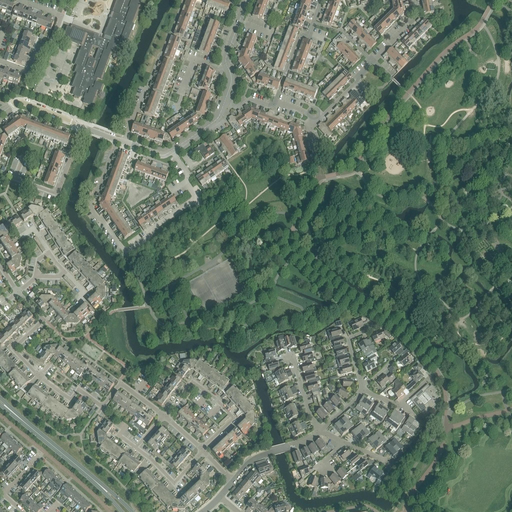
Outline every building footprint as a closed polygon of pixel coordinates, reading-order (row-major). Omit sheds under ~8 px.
[(141,3),(135,1),(133,0),(116,0),(112,12),(104,35),(105,35),(103,39),(98,37),(99,35),(72,25),(70,29),(67,28),(62,39),(81,46),(80,51),(79,51),(74,65),(76,66),(74,72),(76,73),(71,87),(74,88),(72,95),(74,96),(74,98),(78,99),(79,97),(85,99),(83,103),(93,107),(98,92),(101,93),(104,86),(96,83),(98,79),(102,80),(112,53),(114,54),(117,47),(116,47),(118,41),(120,42),(120,43),(127,46),(135,25),(133,25),(140,7),(141,3)] [(216,12),(220,0),(219,0),(208,0),(205,8),(208,9),(209,7),(214,9),(213,11),(216,12)] [(230,4),(225,2),(220,0),(216,12),(218,13),(219,11),(224,13),(223,15),(226,16),(230,4)] [(304,0),(301,0),(299,5),(309,9),(311,4),(313,4),(314,1),(312,1),(312,0),(304,0)] [(2,10),(7,12),(10,2),(8,1),(7,3),(5,2),(2,10)] [(268,4),(258,1),(256,6),(266,9),(268,4)] [(329,3),(327,8),(337,11),(339,6),(329,3)] [(391,4),(392,9),(404,13),(404,11),(405,11),(405,7),(403,8),(402,3),(391,4)] [(183,9),(193,12),(194,7),(185,4),(183,9)] [(17,18),(22,6),(19,5),(18,9),(15,8),(12,16),(17,18)] [(300,6),(298,11),(308,14),(309,9),(299,5),(300,6)] [(256,6),(254,11),(264,14),(266,9),(256,6)] [(327,8),(325,13),(335,16),(337,11),(327,8)] [(22,19),(27,21),(31,10),(29,9),(28,12),(25,12),(22,19)] [(183,9),(181,14),(191,17),(193,12),(183,9)] [(392,9),(389,13),(396,21),(400,17),(401,18),(404,15),(403,14),(404,13),(392,9)] [(254,11),(252,16),(262,20),(264,14),(254,11)] [(298,11),(296,16),(306,19),(308,14),(298,11)] [(32,23),(37,25),(41,13),(39,13),(37,16),(35,15),(32,23)] [(325,13),(324,18),(333,21),(335,16),(325,13)] [(389,14),(386,17),(393,24),(396,21),(389,13),(389,14)] [(181,14),(179,19),(189,22),(191,17),(181,14)] [(41,26),(46,28),(50,17),(48,16),(47,20),(44,19),(41,26)] [(296,16),(294,21),(304,24),(306,19),(296,16)] [(386,17),(382,21),(389,28),(393,24),(386,17)] [(333,21),(324,18),(322,23),(331,27),(333,21)] [(179,19),(178,24),(187,27),(189,22),(179,19)] [(349,30),(350,31),(359,22),(357,20),(356,22),(354,20),(344,29),(346,32),(347,30),(349,30)] [(425,20),(421,23),(428,31),(432,27),(425,20)] [(205,28),(204,31),(216,35),(220,25),(208,21),(207,23),(210,24),(208,29),(205,28)] [(304,24),(294,21),(292,26),(302,29),(304,24)] [(389,28),(382,21),(378,25),(385,32),(389,28)] [(350,35),(351,37),(361,28),(359,26),(361,24),(359,22),(350,31),(351,32),(351,34),(350,35)] [(421,23),(417,27),(424,34),(428,31),(421,23)] [(178,24),(176,29),(185,32),(187,27),(178,24)] [(385,32),(378,25),(374,29),(381,36),(385,32)] [(289,27),(287,32),(297,36),(298,31),(289,27)] [(417,27),(413,31),(420,38),(424,34),(417,27)] [(363,30),(361,28),(351,37),(353,39),(355,37),(357,38),(358,38),(367,30),(365,28),(363,30)] [(185,32),(176,29),(174,34),(183,38),(185,32)] [(357,43),(359,45),(369,35),(367,33),(369,31),(367,30),(358,38),(359,39),(359,41),(357,43)] [(201,41),(212,45),(216,35),(204,31),(203,33),(206,34),(204,39),(202,39),(201,41)] [(413,31),(409,35),(416,42),(420,38),(413,31)] [(24,32),(23,37),(34,41),(35,39),(31,38),(32,35),(24,32)] [(287,32),(285,38),(295,41),(297,36),(287,32)] [(246,40),(255,44),(257,38),(247,35),(246,40)] [(336,48),(338,50),(345,43),(343,41),(343,40),(346,38),(342,35),(341,36),(339,35),(332,41),(333,42),(330,45),(335,50),(336,48)] [(365,45),(366,46),(374,37),(373,35),(371,37),(369,35),(359,45),(361,47),(363,45),(365,45)] [(409,35),(405,39),(413,46),(416,42),(409,35)] [(171,37),(169,42),(179,46),(181,40),(171,37)] [(374,37),(366,46),(366,47),(366,49),(365,51),(367,53),(377,43),(374,41),(376,39),(374,37)] [(285,38),(283,43),(293,46),(295,41),(285,38)] [(405,39),(401,43),(409,50),(413,46),(405,39)] [(244,45),(253,49),(255,44),(246,40),(244,45)] [(312,43),(303,40),(301,45),(311,48),(312,43)] [(197,51),(209,56),(212,45),(201,41),(200,43),(202,44),(200,50),(198,49),(197,51)] [(19,47),(30,51),(31,49),(28,47),(29,45),(21,42),(19,47)] [(169,42),(167,47),(177,51),(179,46),(169,42)] [(340,52),(342,54),(352,44),(350,42),(349,44),(346,44),(345,43),(338,50),(336,52),(338,54),(340,52)] [(283,43),(282,48),(291,51),(293,46),(283,43)] [(354,46),(352,44),(342,54),(344,56),(342,58),(344,60),(353,51),(352,50),(352,48),(354,46)] [(244,45),(242,50),(252,54),(251,54),(253,49),(244,45)] [(311,48),(301,45),(299,50),(309,53),(311,48)] [(30,51),(19,47),(17,46),(15,51),(25,54),(26,52),(30,53),(30,51)] [(166,52),(175,56),(177,51),(167,47),(166,52)] [(388,57),(389,58),(398,50),(396,48),(394,49),(392,47),(382,57),(384,59),(386,57),(388,57)] [(282,48),(280,53),(289,56),(291,51),(282,48)] [(239,59),(238,60),(250,59),(252,54),(242,50),(240,55),(239,55),(237,58),(239,59)] [(297,55),(307,59),(309,53),(299,50),(297,55)] [(348,60),(350,62),(360,52),(358,50),(356,52),(354,52),(353,51),(344,60),(346,62),(348,60)] [(400,51),(398,50),(389,58),(390,59),(390,61),(388,63),(390,65),(400,55),(398,53),(400,51)] [(13,55),(16,56),(27,61),(28,58),(24,57),(25,54),(15,51),(13,55)] [(175,56),(166,52),(164,57),(173,61),(175,56)] [(360,52),(350,62),(352,64),(350,66),(352,68),(361,59),(360,58),(360,56),(361,54),(360,52)] [(280,53),(278,58),(287,61),(289,56),(280,53)] [(296,60),(305,64),(307,59),(297,55),(296,60)] [(402,57),(400,55),(390,65),(392,67),(393,65),(396,65),(397,66),(405,57),(404,55),(402,57)] [(405,57),(397,66),(397,67),(397,69),(396,71),(398,73),(408,63),(405,61),(407,59),(405,57)] [(276,63),(285,66),(287,61),(278,58),(276,63)] [(241,65),(244,69),(253,63),(250,59),(238,60),(239,62),(238,63),(240,66),(241,65)] [(176,65),(164,60),(160,71),(172,75),(173,72),(171,72),(173,66),(175,67),(176,65)] [(296,60),(294,65),(303,69),(305,64),(296,60)] [(244,69),(247,74),(255,68),(252,63),(253,63),(244,69)] [(285,66),(276,63),(274,68),(283,72),(285,66)] [(303,69),(294,65),(292,70),(301,74),(303,69)] [(206,68),(204,73),(214,76),(215,71),(206,68)] [(255,68),(247,74),(250,78),(259,72),(255,68)] [(8,82),(13,84),(17,72),(15,71),(13,75),(11,74),(8,82)] [(172,75),(160,71),(157,81),(168,85),(169,83),(167,82),(169,76),(171,77),(172,75)] [(345,71),(341,75),(349,82),(352,78),(345,71)] [(204,73),(202,78),(212,81),(214,76),(204,73)] [(256,84),(262,85),(265,76),(260,74),(256,84)] [(338,79),(345,86),(349,82),(341,75),(338,79)] [(262,85),(267,87),(270,78),(265,76),(262,85)] [(202,78),(200,83),(210,86),(212,81),(202,78)] [(267,87),(272,89),(275,80),(270,78),(267,87)] [(283,89),(288,90),(292,81),(286,79),(283,89)] [(345,86),(338,79),(334,83),(341,90),(345,86)] [(275,80),(272,89),(277,91),(281,82),(275,80)] [(168,85),(157,81),(153,91),(165,95),(166,93),(163,92),(165,87),(167,87),(168,85)] [(288,90),(293,92),(297,83),(292,81),(288,90)] [(210,86),(200,83),(199,88),(208,92),(210,86)] [(293,92),(298,94),(302,85),(297,83),(293,92)] [(334,83),(330,86),(337,94),(341,90),(334,83)] [(298,94),(303,96),(307,87),(302,85),(298,94)] [(330,86),(326,90),(333,97),(337,94),(330,86)] [(303,96),(308,98),(312,89),(307,87),(303,96)] [(312,89),(308,98),(314,100),(317,90),(312,89)] [(333,97),(326,90),(322,94),(329,101),(333,97)] [(352,98),(349,100),(357,107),(359,105),(360,107),(365,102),(362,99),(363,98),(356,91),(354,93),(353,91),(349,94),(352,97),(352,98)] [(204,92),(202,98),(211,101),(213,96),(204,92)] [(148,104),(160,108),(161,106),(158,105),(160,99),(163,100),(164,98),(152,93),(148,104)] [(202,98),(200,103),(209,106),(211,101),(202,98)] [(345,99),(343,101),(353,111),(355,109),(356,110),(358,108),(357,107),(349,100),(349,101),(346,101),(345,99)] [(343,106),(342,107),(351,116),(352,114),(351,113),(353,111),(343,101),(341,103),(343,104),(343,106)] [(200,103),(198,108),(207,111),(209,106),(200,103)] [(160,108),(148,104),(144,114),(156,118),(157,116),(155,115),(157,110),(159,110),(160,108)] [(260,111),(256,109),(257,106),(253,104),(252,108),(250,107),(252,119),(257,120),(260,111)] [(252,119),(250,107),(249,108),(247,105),(244,107),(246,111),(242,113),(247,122),(252,119)] [(337,106),(335,108),(345,118),(347,116),(349,118),(351,116),(342,107),(341,108),(339,108),(337,106)] [(261,125),(266,113),(264,113),(263,111),(264,108),(262,107),(260,111),(257,120),(260,121),(259,124),(261,125)] [(207,111),(198,108),(196,113),(202,115),(205,116),(207,111)] [(335,114),(334,115),(343,124),(345,122),(343,120),(345,118),(335,108),(333,110),(335,112),(335,114)] [(242,113),(240,110),(237,112),(239,114),(238,116),(237,117),(243,125),(244,127),(246,125),(245,123),(247,122),(242,113)] [(267,124),(272,111),(270,110),(269,113),(267,113),(266,113),(261,125),(264,126),(265,123),(267,124)] [(271,128),(276,117),(274,116),(274,114),(274,112),(272,111),(267,124),(270,125),(269,128),(271,128)] [(202,115),(196,113),(190,117),(195,126),(200,122),(198,119),(202,115)] [(275,127),(277,128),(282,115),(280,114),(279,116),(277,117),(276,117),(271,128),(274,129),(275,127)] [(329,114),(328,116),(337,126),(339,124),(341,126),(343,124),(334,115),(333,116),(331,116),(329,114)] [(243,125),(237,117),(235,118),(234,118),(232,115),(228,118),(230,120),(228,121),(233,129),(234,129),(237,132),(242,129),(240,126),(243,125)] [(279,131),(281,132),(286,120),(285,120),(284,118),(284,116),(282,115),(277,128),(280,129),(279,131)] [(11,123),(12,123),(18,132),(22,129),(20,116),(19,118),(18,116),(15,118),(16,120),(11,123)] [(22,117),(20,116),(22,129),(26,130),(26,131),(30,121),(30,120),(25,118),(26,117),(22,116),(22,117)] [(334,130),(333,130),(335,132),(337,130),(335,128),(337,126),(328,116),(326,118),(327,119),(327,122),(326,122),(334,130)] [(185,120),(191,129),(195,126),(190,117),(185,120)] [(287,121),(286,120),(281,132),(284,133),(285,131),(287,132),(291,122),(292,119),(290,118),(289,120),(287,121)] [(181,123),(186,132),(191,129),(185,120),(181,123)] [(291,122),(287,132),(293,134),(301,126),(299,125),(301,122),(297,120),(296,124),(291,122)] [(33,136),(36,137),(40,125),(30,121),(26,131),(26,130),(25,133),(28,134),(29,131),(34,133),(33,136)] [(334,130),(326,122),(324,125),(321,122),(318,126),(320,127),(318,129),(325,136),(325,135),(329,138),(333,133),(331,132),(333,130),(334,130)] [(12,123),(3,130),(5,133),(2,135),(1,137),(7,139),(8,138),(10,140),(12,138),(11,136),(15,133),(17,135),(19,134),(18,132),(12,123)] [(131,133),(136,134),(140,125),(134,123),(131,133)] [(186,132),(181,123),(176,127),(182,135),(186,132)] [(40,125),(36,137),(38,138),(39,135),(44,137),(43,139),(46,140),(50,129),(40,125)] [(145,127),(140,125),(136,134),(141,136),(145,127)] [(293,134),(294,139),(304,136),(302,131),(306,130),(305,127),(301,128),(301,126),(293,134)] [(150,129),(145,127),(141,136),(147,138),(150,129)] [(176,127),(172,130),(178,138),(182,135),(176,127)] [(53,143),(56,144),(60,132),(50,129),(46,140),(48,141),(49,139),(54,141),(53,143)] [(147,138),(152,140),(155,130),(150,129),(147,138)] [(152,140),(157,141),(160,132),(155,130),(152,140)] [(178,138),(172,130),(166,134),(163,140),(166,141),(171,138),(173,141),(178,138)] [(60,132),(56,144),(58,145),(59,143),(64,145),(64,147),(66,148),(70,136),(60,132)] [(157,141),(162,143),(163,140),(166,134),(160,132),(157,141)] [(220,143),(221,144),(231,137),(230,135),(228,136),(226,134),(215,142),(216,144),(218,143),(220,143)] [(292,142),(293,145),(305,142),(305,140),(306,138),(308,138),(307,135),(304,136),(294,139),(295,142),(292,142)] [(231,137),(221,144),(222,145),(221,147),(219,149),(221,151),(232,143),(231,141),(233,139),(231,137)] [(226,152),(227,153),(237,146),(236,144),(234,145),(232,143),(221,151),(222,153),(224,152),(226,152)] [(196,154),(199,151),(205,160),(215,153),(210,146),(206,149),(205,147),(204,148),(202,145),(194,150),(196,154)] [(237,146),(227,153),(228,154),(228,156),(226,158),(227,160),(239,152),(237,150),(239,148),(237,146)] [(311,148),(310,146),(297,149),(297,152),(295,153),(296,155),(298,155),(308,152),(307,151),(308,149),(311,148)] [(298,155),(299,157),(296,158),(298,164),(302,163),(303,164),(312,162),(311,160),(314,159),(312,154),(309,155),(308,155),(308,152),(298,155)] [(56,153),(54,158),(63,161),(65,156),(56,153)] [(131,158),(119,154),(115,164),(127,169),(128,166),(125,165),(127,160),(130,161),(131,158)] [(54,158),(52,163),(61,166),(63,161),(54,158)] [(223,159),(218,163),(224,171),(229,168),(225,163),(223,159)] [(135,171),(140,172),(143,163),(138,161),(135,171)] [(61,166),(52,163),(50,168),(59,171),(61,166)] [(140,172),(145,174),(148,165),(143,163),(140,172)] [(218,163),(214,166),(220,174),(224,171),(218,163)] [(127,169),(115,164),(111,175),(123,179),(124,176),(122,176),(124,170),(126,171),(127,169)] [(154,167),(148,165),(145,174),(150,176),(154,167)] [(214,166),(210,169),(215,177),(220,174),(214,166)] [(159,169),(154,167),(150,176),(155,178),(159,169)] [(59,171),(50,168),(48,173),(57,176),(59,171)] [(155,178),(160,180),(164,171),(159,169),(155,178)] [(205,172),(211,180),(215,177),(210,169),(205,172)] [(160,180),(165,182),(169,172),(164,171),(160,180)] [(211,180),(205,172),(201,175),(206,183),(211,180)] [(48,173),(46,178),(55,182),(57,176),(48,173)] [(123,179),(111,175),(108,185),(119,189),(120,187),(118,186),(120,180),(122,181),(123,179)] [(206,183),(201,175),(196,178),(202,186),(206,183)] [(55,182),(46,178),(44,183),(54,187),(55,182)] [(119,189),(108,185),(104,195),(113,198),(115,199),(116,197),(114,196),(116,191),(118,191),(119,189)] [(100,203),(99,204),(111,203),(113,198),(104,195),(103,194),(101,199),(100,199),(98,202),(100,203)] [(166,196),(173,206),(174,205),(176,206),(177,208),(180,206),(172,195),(169,197),(168,194),(166,196)] [(165,199),(163,201),(171,212),(173,211),(171,209),(172,207),(173,206),(166,196),(164,197),(165,199)] [(157,202),(164,212),(165,212),(167,212),(168,214),(171,212),(163,201),(160,203),(159,201),(157,202)] [(164,212),(157,202),(155,204),(156,206),(154,207),(162,219),(164,217),(162,215),(163,213),(164,212)] [(105,213),(106,213),(114,207),(111,203),(99,204),(100,206),(99,207),(101,210),(102,209),(105,213)] [(106,213),(112,222),(123,214),(121,212),(119,214),(116,209),(118,208),(116,205),(114,207),(106,213)] [(35,216),(37,207),(32,206),(28,208),(33,216),(34,216),(35,216)] [(37,217),(45,212),(45,211),(42,208),(37,207),(35,216),(37,217)] [(150,207),(148,208),(155,218),(156,218),(158,218),(160,220),(162,219),(154,207),(151,209),(150,207)] [(33,216),(28,208),(24,211),(29,219),(31,219),(31,217),(33,216)] [(145,213),(153,225),(155,223),(154,221),(154,219),(155,218),(148,208),(146,210),(147,212),(145,213)] [(45,212),(37,217),(38,219),(38,221),(35,223),(37,224),(40,222),(42,224),(42,226),(38,228),(40,231),(44,229),(45,229),(49,234),(48,236),(45,238),(47,241),(50,239),(52,239),(55,244),(55,246),(52,248),(54,251),(57,249),(58,249),(62,254),(61,256),(59,258),(60,259),(73,250),(71,247),(72,247),(48,209),(45,211),(45,212)] [(29,219),(24,211),(19,214),(24,222),(26,221),(28,221),(29,219)] [(153,225),(145,213),(143,215),(141,213),(139,214),(146,225),(147,224),(149,224),(151,226),(153,225)] [(112,222),(118,230),(129,223),(127,221),(125,223),(122,218),(124,217),(123,214),(112,222)] [(146,225),(139,214),(137,216),(138,218),(136,220),(144,231),(146,229),(145,227),(145,225),(146,225)] [(12,219),(17,227),(19,225),(21,226),(22,224),(22,223),(17,216),(12,219)] [(12,219),(8,222),(13,230),(13,229),(15,230),(15,228),(17,227),(12,219)] [(3,225),(8,233),(10,231),(12,232),(12,230),(13,230),(8,222),(3,225)] [(129,223),(118,230),(125,240),(135,232),(133,230),(131,232),(128,227),(130,225),(129,223)] [(8,233),(3,225),(0,226),(0,232),(8,234),(8,233)] [(0,245),(0,247),(11,241),(8,236),(0,241),(1,243),(1,245),(0,245)] [(34,239),(43,253),(45,251),(36,237),(34,239)] [(5,248),(6,250),(14,245),(11,241),(0,247),(0,249),(0,250),(3,248),(5,248)] [(14,245),(6,250),(7,252),(7,254),(4,256),(5,257),(17,250),(14,245)] [(11,257),(12,259),(20,254),(17,250),(5,257),(6,259),(9,257),(11,257)] [(94,289),(96,291),(103,284),(103,285),(105,282),(79,254),(78,255),(75,252),(63,263),(65,265),(67,262),(69,262),(73,267),(73,268),(71,271),(73,273),(76,271),(77,271),(81,276),(81,277),(79,279),(81,282),(84,280),(85,280),(90,284),(90,286),(86,289),(89,292),(92,289),(94,289)] [(12,259),(12,261),(21,263),(22,257),(20,254),(12,259)] [(16,270),(11,263),(9,264),(8,264),(6,261),(4,262),(12,274),(16,270)] [(11,263),(16,270),(20,268),(21,263),(12,261),(11,263)] [(63,278),(73,289),(76,287),(65,276),(63,278)] [(96,293),(105,293),(105,287),(103,285),(103,284),(96,291),(96,293)] [(96,294),(102,301),(105,298),(105,293),(96,293),(96,294)] [(92,298),(98,305),(102,301),(96,294),(94,296),(92,296),(92,298)] [(45,305),(47,305),(47,296),(42,296),(39,299),(45,306),(45,305)] [(53,296),(47,296),(47,305),(49,306),(55,299),(53,296)] [(98,305),(92,298),(91,298),(90,298),(90,300),(88,302),(94,309),(98,305)] [(43,307),(45,306),(39,299),(35,303),(44,313),(46,311),(43,309),(43,307)] [(59,303),(55,299),(49,306),(50,307),(50,309),(48,311),(49,313),(59,303)] [(54,312),(56,313),(63,307),(59,303),(49,313),(50,314),(53,312),(54,312)] [(83,306),(82,308),(88,314),(92,310),(86,304),(85,304),(83,304),(83,306)] [(55,319),(57,320),(67,311),(63,307),(56,313),(58,315),(58,317),(55,319)] [(78,311),(84,318),(88,314),(82,308),(80,309),(78,309),(78,311)] [(27,310),(22,314),(32,324),(33,323),(31,320),(31,319),(33,317),(27,310)] [(63,321),(70,315),(67,311),(57,320),(58,322),(60,319),(62,320),(63,321)] [(76,313),(74,315),(80,322),(82,323),(86,320),(84,318),(78,311),(77,312),(76,312),(76,313)] [(22,314),(19,318),(25,325),(27,323),(28,323),(31,325),(32,324),(22,314)] [(72,324),(72,315),(70,315),(63,321),(66,324),(72,324)] [(72,315),(72,324),(77,324),(80,322),(74,315),(72,315)] [(367,323),(368,320),(361,317),(360,319),(350,324),(354,331),(363,327),(363,325),(367,323)] [(19,318),(15,322),(24,332),(25,330),(23,328),(23,326),(25,325),(19,318)] [(15,322),(11,325),(17,332),(19,330),(20,330),(23,333),(24,332),(15,322)] [(11,325),(7,329),(16,339),(18,338),(15,335),(15,334),(17,332),(11,325)] [(330,331),(327,332),(329,338),(330,341),(333,341),(333,340),(339,339),(338,336),(342,335),(340,328),(330,331)] [(7,329),(3,333),(9,339),(11,338),(13,338),(15,340),(16,339),(7,329)] [(371,335),(375,343),(385,338),(381,331),(371,335)] [(3,333),(0,335),(0,337),(8,346),(10,345),(7,343),(8,341),(9,339),(3,333)] [(286,346),(284,339),(284,336),(278,337),(279,342),(275,343),(278,352),(285,350),(284,347),(286,346)] [(0,337),(0,345),(1,347),(3,345),(5,345),(7,348),(8,346),(0,337)] [(288,338),(284,339),(286,346),(289,345),(290,349),(297,347),(294,337),(288,339),(288,338)] [(334,351),(336,350),(335,350),(342,348),(341,345),(344,344),(342,338),(339,339),(333,340),(333,341),(335,347),(333,347),(334,351)] [(306,343),(299,345),(301,352),(304,351),(305,354),(311,353),(314,352),(313,348),(310,349),(309,344),(310,343),(310,341),(309,340),(308,340),(307,340),(305,341),(306,343)] [(359,345),(362,352),(373,346),(371,343),(369,345),(367,341),(359,345)] [(397,354),(399,356),(404,352),(402,350),(400,349),(401,348),(397,343),(390,349),(394,354),(396,352),(397,354)] [(54,355),(55,355),(60,348),(57,345),(51,346),(53,355),(54,355)] [(51,356),(53,355),(51,346),(46,347),(44,350),(51,356)] [(55,355),(59,358),(67,347),(66,346),(64,349),(62,349),(60,348),(55,355)] [(373,346),(362,352),(365,357),(366,356),(367,359),(374,355),(376,354),(377,354),(374,348),(373,346)] [(59,358),(63,362),(69,354),(67,353),(67,351),(69,348),(67,347),(59,358)] [(337,360),(339,359),(344,358),(343,355),(347,354),(345,347),(342,348),(335,350),(336,350),(337,356),(336,357),(337,360)] [(265,359),(266,362),(273,360),(272,357),(276,356),(274,349),(264,352),(266,358),(265,359)] [(0,351),(0,368),(18,387),(19,387),(22,389),(35,377),(33,376),(30,379),(28,379),(24,374),(24,373),(26,370),(24,368),(22,370),(20,370),(16,366),(16,364),(18,362),(16,359),(13,361),(12,361),(8,357),(8,355),(10,353),(7,350),(5,353),(3,353),(1,350),(0,351)] [(50,358),(51,356),(44,350),(40,354),(48,360),(50,359),(50,358)] [(402,354),(404,356),(398,361),(403,367),(409,362),(410,364),(413,362),(411,360),(412,360),(410,358),(412,356),(407,350),(402,354)] [(63,362),(67,365),(76,354),(74,353),(72,355),(71,356),(69,354),(63,362)] [(307,361),(308,364),(311,363),(317,362),(316,358),(313,359),(311,353),(305,354),(302,355),(304,362),(307,361)] [(47,360),(48,360),(40,354),(37,359),(38,359),(39,361),(41,362),(43,363),(44,365),(46,362),(48,362),(47,360)] [(67,365),(72,368),(78,361),(75,359),(75,358),(77,355),(76,354),(67,365)] [(377,361),(376,358),(378,357),(376,354),(374,355),(369,358),(371,361),(363,365),(367,372),(376,368),(374,363),(377,361)] [(344,358),(339,359),(341,366),(350,363),(348,357),(344,358)] [(72,368),(76,371),(85,360),(83,359),(81,362),(80,362),(78,361),(72,368)] [(198,362),(192,370),(195,372),(195,373),(193,376),(195,377),(197,374),(200,375),(200,377),(198,380),(201,382),(203,379),(204,379),(209,382),(210,384),(208,387),(211,389),(212,386),(214,386),(219,390),(219,391),(217,394),(219,395),(229,382),(226,380),(226,379),(200,359),(198,362)] [(81,375),(82,373),(86,367),(84,366),(84,364),(86,361),(85,360),(76,371),(81,375)] [(191,370),(192,370),(198,362),(195,360),(189,361),(191,370)] [(273,360),(266,362),(267,365),(268,365),(270,371),(279,369),(277,362),(274,363),(273,360)] [(189,370),(191,370),(189,361),(184,362),(181,365),(189,370)] [(307,371),(308,374),(314,373),(317,372),(316,368),(313,369),(311,363),(308,364),(301,366),(303,372),(307,371)] [(82,373),(86,376),(95,365),(93,364),(91,366),(90,367),(87,365),(86,367),(82,373)] [(419,372),(422,369),(418,364),(413,368),(416,372),(411,377),(416,383),(423,377),(419,372)] [(86,376),(91,379),(96,372),(94,370),(94,369),(96,366),(95,365),(86,376)] [(188,372),(189,370),(181,365),(178,369),(189,377),(190,376),(188,374),(188,372)] [(341,373),(341,376),(352,373),(350,366),(341,369),(342,372),(341,373)] [(188,379),(189,377),(178,369),(175,374),(182,379),(184,377),(186,377),(188,379)] [(91,379),(95,382),(103,371),(102,370),(100,373),(98,373),(96,372),(91,379)] [(274,374),(276,380),(291,373),(290,370),(285,372),(284,370),(274,374)] [(95,382),(99,385),(105,378),(103,377),(103,375),(105,372),(103,371),(95,382)] [(291,373),(276,380),(279,385),(288,381),(287,378),(293,376),(291,373)] [(310,381),(310,384),(316,382),(317,382),(318,382),(317,379),(316,379),(314,373),(308,374),(304,375),(306,382),(310,381)] [(377,382),(382,388),(389,382),(390,382),(395,378),(391,374),(386,378),(384,375),(377,382)] [(174,375),(171,380),(182,388),(183,386),(180,384),(180,383),(181,381),(174,375)] [(99,385),(104,389),(112,378),(111,377),(109,379),(107,379),(105,378),(99,385)] [(343,387),(352,388),(353,381),(347,381),(347,377),(341,379),(341,380),(343,381),(343,387)] [(112,378),(104,389),(108,392),(114,385),(112,383),(112,381),(114,379),(112,378)] [(171,380),(167,384),(175,389),(176,387),(178,387),(181,389),(182,388),(171,380)] [(63,418),(69,411),(67,409),(66,407),(68,404),(65,402),(63,405),(62,405),(57,402),(57,400),(59,397),(56,395),(54,398),(52,398),(47,394),(47,393),(49,390),(46,388),(44,391),(43,391),(38,387),(37,386),(40,382),(38,381),(34,386),(32,385),(26,393),(31,397),(30,398),(61,421),(64,418),(63,418)] [(310,384),(307,385),(309,392),(312,391),(313,393),(318,392),(320,391),(319,388),(318,389),(317,382),(316,382),(310,384)] [(167,384),(164,388),(175,396),(176,395),(174,393),(173,391),(175,389),(167,384)] [(392,392),(398,399),(404,394),(402,392),(406,389),(401,384),(392,392)] [(184,397),(187,399),(195,387),(193,385),(184,397)] [(415,396),(411,400),(416,406),(418,408),(421,412),(424,415),(424,414),(426,412),(431,408),(432,409),(437,404),(436,404),(438,402),(436,400),(438,398),(438,397),(434,393),(436,391),(432,386),(429,388),(428,386),(427,386),(426,387),(415,396)] [(252,410),(255,408),(237,388),(236,389),(233,387),(221,398),(223,399),(225,397),(227,397),(231,402),(231,403),(228,405),(231,408),(233,406),(235,406),(239,410),(239,412),(237,414),(239,417),(242,414),(243,415),(245,417),(252,410)] [(279,392),(281,397),(296,390),(295,387),(290,390),(288,387),(279,392)] [(175,396),(164,388),(161,393),(168,398),(170,396),(171,396),(174,398),(175,396)] [(338,395),(347,399),(350,393),(339,388),(337,393),(338,395)] [(281,397),(284,403),(293,398),(292,396),(298,393),(296,390),(281,397)] [(113,400),(117,404),(125,392),(124,391),(122,394),(120,394),(118,393),(113,400)] [(117,404),(121,407),(127,399),(125,398),(125,396),(127,394),(125,392),(117,404)] [(318,392),(313,393),(313,394),(313,396),(316,396),(318,403),(321,402),(318,392)] [(161,393),(158,397),(169,405),(170,404),(167,402),(167,400),(168,398),(161,393)] [(331,400),(337,407),(342,403),(336,396),(331,400)] [(364,396),(355,409),(360,412),(366,404),(369,400),(366,399),(364,397),(364,396)] [(169,405),(158,397),(154,401),(162,407),(163,405),(165,405),(168,407),(169,405)] [(121,407),(126,410),(134,399),(133,398),(131,400),(129,401),(127,399),(121,407)] [(126,410),(130,413),(136,406),(134,404),(134,403),(135,400),(134,399),(126,410)] [(366,404),(360,412),(365,416),(374,403),(374,404),(371,402),(369,400),(366,404)] [(72,403),(83,411),(87,407),(79,401),(78,403),(76,404),(73,402),(72,403)] [(323,407),(330,414),(335,409),(328,402),(323,407)] [(74,408),(73,410),(80,416),(83,411),(72,403),(71,404),(74,406),(74,408)] [(380,403),(371,415),(376,419),(383,409),(384,407),(382,406),(379,404),(380,403)] [(138,407),(136,406),(130,413),(135,416),(143,405),(141,404),(139,407),(138,407)] [(135,416),(139,420),(144,412),(142,411),(142,409),(144,406),(143,405),(135,416)] [(284,409),(286,415),(301,408),(300,405),(294,407),(293,405),(284,409)] [(383,409),(376,419),(381,423),(390,410),(389,411),(387,409),(384,407),(383,409)] [(178,421),(179,422),(188,411),(184,408),(178,415),(180,416),(180,418),(178,421)] [(301,408),(286,415),(289,420),(298,416),(297,413),(303,411),(301,408)] [(316,413),(322,420),(327,416),(321,409),(316,413)] [(69,411),(63,418),(64,418),(67,420),(72,420),(71,410),(69,411)] [(73,410),(71,410),(72,420),(78,419),(80,416),(73,410)] [(245,417),(245,418),(255,419),(255,413),(252,410),(245,417)] [(395,410),(386,422),(391,426),(397,418),(400,414),(397,412),(395,411),(395,410)] [(139,420),(143,423),(151,412),(150,411),(148,413),(146,414),(144,412),(139,420)] [(184,420),(186,422),(193,415),(188,411),(179,422),(181,423),(183,420),(184,420)] [(151,412),(143,423),(148,426),(153,419),(151,417),(151,415),(153,413),(151,412)] [(397,418),(391,426),(396,429),(401,423),(402,425),(406,419),(405,418),(405,417),(405,418),(402,416),(400,414),(397,418)] [(186,428),(187,429),(197,419),(193,415),(186,422),(188,424),(188,425),(186,428)] [(228,416),(219,424),(221,427),(230,418),(228,416)] [(411,416),(402,429),(407,433),(413,424),(415,421),(413,419),(410,417),(411,417),(411,416)] [(337,420),(332,424),(334,426),(333,427),(334,427),(336,429),(338,431),(341,428),(349,422),(345,417),(339,422),(337,420)] [(245,420),(252,427),(254,424),(255,419),(245,418),(245,420)] [(193,427),(194,429),(201,422),(197,419),(187,429),(189,430),(191,428),(193,427)] [(239,419),(238,421),(248,431),(252,427),(245,420),(243,422),(242,422),(239,419)] [(106,421),(102,425),(114,434),(115,432),(112,430),(112,429),(113,426),(106,421)] [(248,431),(238,421),(237,422),(239,424),(239,426),(237,428),(244,435),(248,431)] [(413,424),(407,433),(412,436),(421,424),(420,424),(418,423),(415,421),(413,424)] [(194,435),(195,436),(205,426),(201,422),(194,429),(196,431),(196,432),(194,435)] [(289,427),(291,432),(306,425),(305,422),(299,425),(298,422),(289,427)] [(341,428),(338,431),(340,433),(342,436),(341,436),(342,437),(353,426),(349,422),(341,428)] [(361,424),(350,434),(350,435),(351,434),(353,436),(355,439),(358,436),(366,429),(361,424)] [(102,425),(99,430),(107,435),(108,433),(110,433),(112,435),(114,434),(102,425)] [(306,425),(291,432),(294,438),(303,433),(302,431),(308,428),(306,425)] [(205,426),(195,436),(197,437),(199,435),(201,435),(203,436),(209,429),(205,426)] [(156,428),(155,429),(166,438),(169,434),(162,428),(161,430),(159,430),(156,428)] [(229,430),(238,440),(242,436),(236,429),(234,431),(232,431),(230,428),(229,430)] [(157,435),(155,436),(162,442),(166,438),(155,429),(154,431),(157,433),(157,435)] [(358,436),(355,439),(357,441),(359,443),(358,444),(370,434),(366,429),(358,436)] [(97,433),(98,438),(107,437),(107,435),(99,430),(97,433)] [(228,436),(234,443),(238,440),(229,430),(228,431),(230,433),(230,435),(228,436)] [(367,442),(366,442),(368,444),(369,444),(370,444),(371,446),(375,443),(382,436),(378,432),(367,442)] [(10,437),(6,433),(0,440),(4,444),(10,437)] [(149,436),(148,437),(158,447),(160,448),(163,444),(162,442),(155,436),(153,438),(152,438),(149,436)] [(221,437),(230,447),(234,443),(228,436),(226,438),(225,438),(222,436),(221,437)] [(375,443),(371,446),(373,448),(375,450),(375,451),(386,441),(382,436),(375,443)] [(14,441),(10,437),(4,444),(8,447),(14,441)] [(98,444),(101,446),(102,446),(107,439),(107,437),(98,438),(98,444)] [(158,447),(148,437),(147,439),(149,441),(149,443),(148,445),(154,450),(155,451),(158,447)] [(230,447),(221,437),(220,438),(222,441),(222,442),(220,444),(227,451),(230,447)] [(102,446),(101,446),(99,449),(130,472),(131,471),(134,473),(145,459),(143,458),(140,462),(139,462),(134,458),(133,457),(135,454),(133,452),(131,455),(129,455),(124,451),(124,450),(126,447),(123,445),(121,448),(119,448),(114,444),(114,443),(116,440),(113,438),(111,440),(110,441),(107,439),(102,446)] [(315,443),(321,450),(326,446),(321,439),(315,443)] [(385,451),(388,454),(399,444),(395,439),(388,445),(387,443),(383,447),(384,448),(383,450),(383,451),(384,452),(385,452),(385,451)] [(8,447),(12,451),(18,444),(14,441),(8,447)] [(227,451),(220,444),(218,446),(217,446),(215,443),(213,444),(223,454),(227,451)] [(16,455),(17,456),(20,455),(20,453),(19,452),(22,448),(18,444),(12,451),(16,455)] [(223,454),(213,444),(212,446),(214,448),(214,450),(212,452),(219,458),(223,454)] [(308,447),(313,455),(319,452),(314,444),(308,447)] [(399,444),(388,454),(392,459),(392,458),(394,461),(400,455),(398,453),(403,448),(399,444)] [(184,447),(180,452),(191,461),(192,460),(189,457),(189,456),(191,454),(184,447)] [(305,459),(310,456),(311,456),(310,455),(307,448),(301,451),(305,459)] [(339,455),(341,458),(340,459),(342,462),(351,455),(346,450),(344,452),(342,449),(338,453),(339,455)] [(187,460),(190,462),(191,461),(180,452),(177,456),(184,462),(185,460),(187,460)] [(292,454),(296,464),(302,462),(299,452),(292,454)] [(17,457),(13,461),(19,467),(23,463),(19,459),(20,458),(20,455),(17,456),(17,457)] [(348,460),(352,466),(359,460),(355,455),(348,460)] [(184,462),(177,456),(173,460),(184,469),(185,468),(182,465),(182,464),(184,462)] [(184,469),(173,460),(170,464),(177,470),(178,468),(180,468),(182,470),(184,469)] [(266,460),(261,462),(266,476),(271,474),(270,473),(273,472),(271,465),(268,466),(267,464),(266,460)] [(357,470),(359,472),(368,465),(364,460),(357,466),(359,469),(357,470)] [(13,461),(9,465),(16,471),(19,467),(13,461)] [(255,471),(254,473),(259,477),(260,477),(262,478),(266,477),(266,476),(261,462),(256,464),(257,468),(258,470),(255,471)] [(192,470),(196,474),(206,465),(205,463),(203,466),(201,466),(199,464),(192,470)] [(9,465),(6,469),(12,475),(16,471),(9,465)] [(196,474),(200,478),(207,472),(205,470),(205,468),(207,466),(206,465),(196,474)] [(167,510),(170,507),(177,500),(175,498),(175,496),(177,494),(175,491),(172,494),(170,494),(166,489),(166,488),(169,485),(166,483),(164,485),(162,485),(158,481),(158,479),(161,477),(158,474),(156,476),(154,476),(150,472),(150,470),(153,467),(152,466),(147,470),(145,469),(137,476),(142,480),(141,481),(167,510)] [(299,470),(302,478),(305,477),(304,475),(310,473),(308,467),(306,467),(299,470)] [(375,483),(380,486),(384,481),(380,478),(383,473),(378,469),(378,468),(377,468),(375,467),(367,477),(370,479),(372,476),(378,480),(375,483)] [(337,472),(343,480),(348,476),(342,468),(337,472)] [(2,473),(1,473),(1,477),(4,476),(4,475),(8,479),(12,475),(6,469),(2,473)] [(44,472),(41,472),(41,476),(42,476),(47,480),(52,473),(48,469),(45,473),(44,472)] [(38,473),(34,470),(30,474),(37,480),(40,476),(41,476),(41,472),(39,472),(38,473)] [(248,471),(246,473),(256,481),(258,483),(261,479),(259,477),(254,473),(253,472),(251,474),(248,471)] [(200,478),(200,480),(209,480),(209,475),(207,472),(200,478)] [(56,477),(52,473),(47,480),(51,483),(56,477)] [(247,478),(246,480),(252,485),(256,481),(246,473),(244,475),(247,478)] [(37,480),(30,474),(26,478),(33,484),(37,480)] [(330,478),(335,486),(341,481),(335,474),(330,478)] [(60,480),(56,477),(51,483),(55,487),(60,480)] [(315,488),(316,486),(318,480),(312,477),(309,486),(315,488)] [(23,482),(29,488),(33,484),(26,478),(23,482)] [(241,479),(239,481),(249,489),(252,485),(246,480),(244,482),(241,479)] [(55,487),(52,489),(54,491),(56,488),(59,491),(65,484),(60,480),(55,487)] [(200,482),(206,488),(209,486),(209,480),(200,480),(200,482)] [(241,486),(239,488),(246,493),(249,489),(239,481),(238,483),(241,486)] [(22,491),(22,493),(26,493),(26,492),(29,488),(23,482),(19,486),(23,490),(22,491)] [(206,488),(200,482),(198,484),(196,484),(196,485),(202,492),(206,488)] [(61,490),(60,492),(64,496),(65,494),(71,488),(67,484),(61,490)] [(189,486),(198,496),(202,492),(196,485),(194,487),(193,487),(190,485),(189,486)] [(198,496),(189,486),(188,487),(190,490),(190,491),(188,493),(194,500),(198,496)] [(234,487),(233,489),(242,497),(246,493),(239,488),(238,490),(234,487)] [(65,494),(64,496),(68,500),(69,498),(75,491),(71,488),(65,494)] [(242,497),(233,489),(231,491),(234,493),(232,496),(239,501),(242,497)] [(73,501),(79,495),(75,491),(69,498),(73,501)] [(182,492),(181,493),(191,503),(192,505),(196,501),(194,500),(191,496),(188,493),(186,495),(185,495),(182,492)] [(20,501),(24,505),(30,498),(26,494),(26,493),(22,493),(22,496),(23,497),(20,501)] [(191,503),(181,493),(180,495),(182,497),(182,499),(180,500),(187,507),(191,503)] [(77,505),(83,498),(79,495),(73,501),(77,505)] [(24,505),(28,508),(34,502),(30,498),(24,505)] [(77,505),(81,509),(87,502),(83,498),(77,505)] [(246,511),(247,511),(248,511),(256,503),(252,499),(246,506),(248,508),(246,511)] [(173,509),(178,510),(178,500),(177,500),(170,507),(173,509)] [(178,500),(178,510),(184,510),(187,507),(180,500),(178,500)] [(32,511),(38,505),(34,502),(28,508),(32,511)] [(87,502),(81,509),(85,511),(88,510),(92,506),(87,502)] [(251,511),(252,511),(253,511),(254,511),(260,506),(256,503),(248,511),(251,511)]
